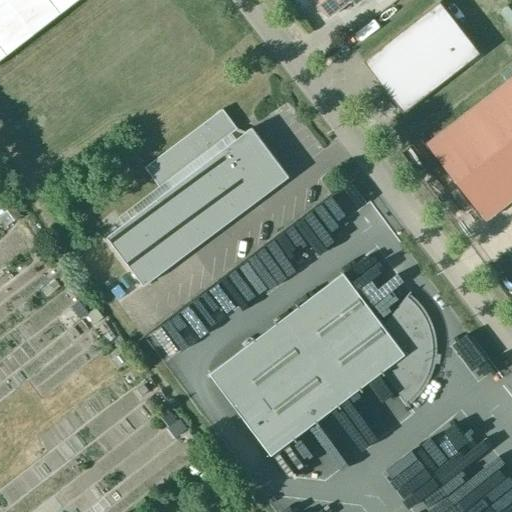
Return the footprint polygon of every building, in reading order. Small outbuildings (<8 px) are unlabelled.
[(0,0),(0,59),(76,0),(0,0)] [(315,0),(329,17),(350,0),(353,0),(357,4),(361,0),(315,0)] [(480,53),(440,1),(363,61),(403,112),(480,53)] [(511,74),(425,141),(485,219),(511,198),(511,74)] [(236,139),(231,133),(237,128),(222,108),(145,167),(160,187),(165,182),(170,189),(107,237),(143,285),(192,249),(288,176),(252,127),(236,139)] [(14,227),(22,217),(12,208),(3,218),(14,227)] [(180,338),(204,334),(252,297),(257,297),(272,285),(270,274),(293,270),(291,259),(311,255),(308,238),(280,243),(281,253),(261,257),(263,267),(245,270),(247,282),(237,284),(221,296),(211,298),(213,307),(197,310),(198,320),(177,324),(180,338)] [(411,299),(407,296),(408,295),(407,295),(383,325),(343,272),(209,373),(271,455),(382,371),(406,403),(407,402),(406,401),(410,398),(413,395),(416,392),(419,389),(421,385),(423,383),(424,381),(426,377),(428,373),(429,369),(430,365),(431,363),(431,360),(432,356),(432,354),(433,349),(433,347),(432,342),(432,338),(431,334),(430,329),(428,325),(426,321),(425,319),(423,315),(422,313),(420,309),(417,306),(414,302),(412,301),(411,299)] [(153,340),(166,358),(183,345),(170,327),(153,340)] [(122,352),(114,359),(120,366),(128,360),(122,352)] [(175,435),(187,428),(173,404),(161,411),(175,435)] [(297,494),(303,511),(327,503),(322,486),(297,494)] [(410,498),(419,511),(432,511),(419,492),(410,498)] [(404,511),(398,503),(387,511),(404,511)]
